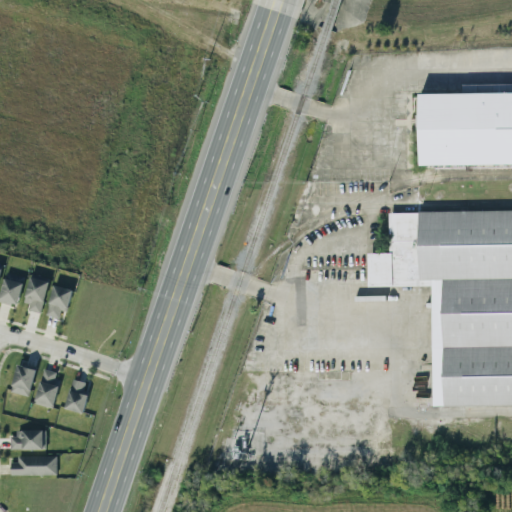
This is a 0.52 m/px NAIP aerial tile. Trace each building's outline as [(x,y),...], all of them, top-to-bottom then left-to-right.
[(511,165),(511,93),(419,94),(419,165),(511,165)] [(432,406),(511,405),(511,210),(389,212),(389,253),(367,254),(368,287),(431,286),(432,406)] [(0,302),(18,306),(24,276),(5,273),(0,296),(0,302)] [(24,310),(42,314),(49,278),(30,275),(24,310)] [(61,310),(66,312),(73,290),(54,285),(45,315),(59,319),(61,310)] [(35,368),(16,364),(11,392),(30,396),(35,368)] [(51,408),(61,374),(43,369),(34,403),(51,408)] [(84,413),(89,383),(71,379),(65,409),(84,413)] [(43,430),(12,430),(12,450),(43,450),(43,430)] [(11,476),(57,475),(56,456),(17,457),(18,462),(11,463),(11,476)]
